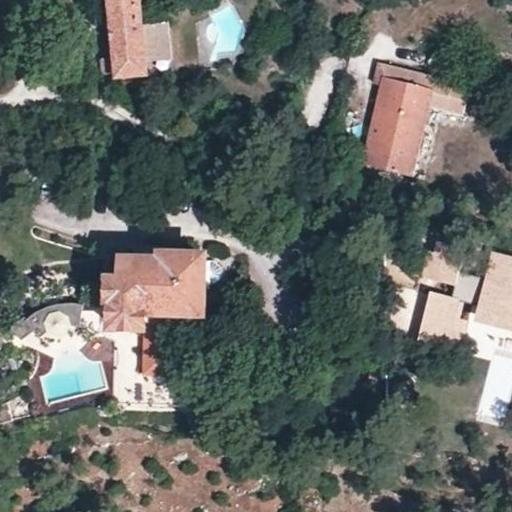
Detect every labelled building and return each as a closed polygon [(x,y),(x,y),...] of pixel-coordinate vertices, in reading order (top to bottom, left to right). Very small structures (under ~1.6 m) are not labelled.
[(139,0),(108,0),(115,78),(146,75),(145,62),(141,24),(139,0)] [(167,23),(141,24),(145,62),(170,59),(167,23)] [(468,86),(379,64),(373,84),(380,86),(362,165),(411,176),(428,108),(462,115),(468,86)] [(511,74),(491,70),(486,94),(508,98),(511,74)] [(455,286),(462,255),(440,250),(438,256),(428,254),(422,278),(455,286)] [(511,258),(492,253),(474,319),(511,329),(511,258)] [(203,314),(203,255),(163,254),(163,262),(126,262),(125,280),(110,279),(109,298),(113,298),(112,329),(140,330),(180,330),(180,314),(203,314)] [(461,303),(431,294),(418,340),(459,352),(468,321),(457,318),(461,303)] [(100,330),(101,311),(84,307),(68,307),(53,308),(41,313),(32,318),(30,318),(16,328),(23,339),(36,330),(41,335),(50,333),(53,335),(59,336),(63,336),(69,333),(71,330),(72,326),(87,327),(100,330)] [(179,383),(180,330),(140,330),(140,383),(179,383)]
